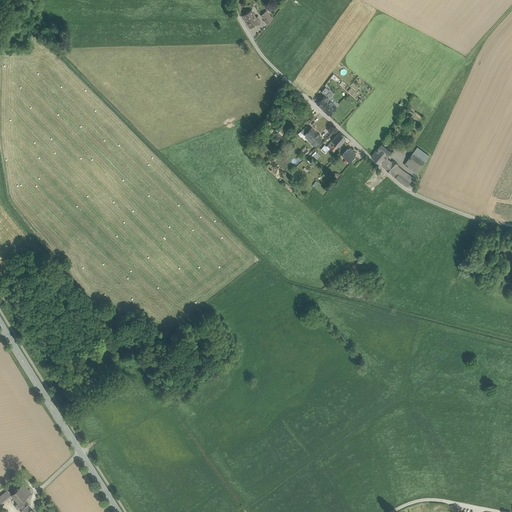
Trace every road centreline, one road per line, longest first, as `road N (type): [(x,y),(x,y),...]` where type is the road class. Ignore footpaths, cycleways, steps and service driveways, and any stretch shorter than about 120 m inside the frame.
road 1 (unclassified): [(236,0),(273,68),(405,189),(511,227)]
road 2 (secondary): [(117,511),(0,322)]
